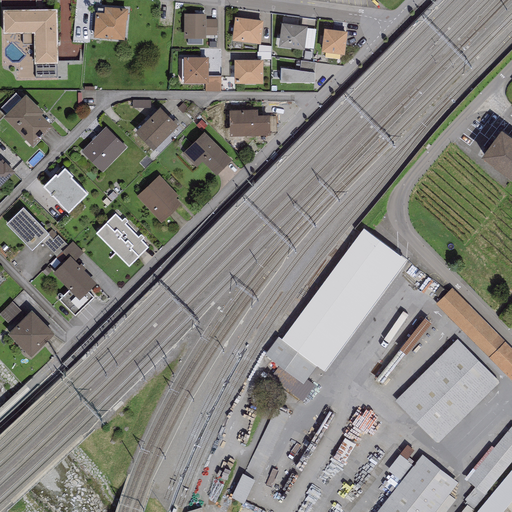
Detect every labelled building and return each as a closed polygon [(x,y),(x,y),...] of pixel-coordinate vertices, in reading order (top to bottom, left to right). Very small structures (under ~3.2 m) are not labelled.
[(128,11),(104,9),(104,15),(95,14),(93,40),(124,42),(126,22),(127,22),(128,11)] [(57,11),(3,12),(4,35),(34,35),(34,65),(36,65),(36,79),(56,78),(56,66),(58,66),(57,11)] [(206,16),(184,16),(184,40),(206,40),(206,36),(206,20),(206,16)] [(260,46),(263,22),(235,19),(232,43),(260,46)] [(217,20),(206,20),(206,36),(217,36),(217,20)] [(307,29),(282,25),(279,48),(304,52),(305,48),(307,29)] [(316,30),(307,29),(305,48),(313,50),(316,30)] [(344,57),(347,34),(324,31),(321,54),(344,57)] [(208,76),(208,59),(183,59),(183,85),(205,86),(208,86),(208,76)] [(234,61),(234,85),(263,86),(263,62),(234,61)] [(301,61),(299,72),(314,74),(316,63),(301,61)] [(299,72),(281,70),(280,84),(315,84),(314,74),(299,72)] [(221,76),(208,76),(208,86),(205,86),(205,92),(221,93),(221,76)] [(44,115),(25,97),(3,120),(33,149),(53,129),(42,117),(44,115)] [(153,153),(178,128),(160,110),(135,135),(153,153)] [(257,111),(229,112),(230,138),(270,137),(269,118),(258,118),(257,111)] [(102,174),(127,148),(106,128),(81,154),(102,174)] [(231,163),(204,134),(183,154),(196,168),(201,163),(215,177),(231,163)] [(511,144),(501,136),(481,163),(511,187),(511,144)] [(0,188),(14,174),(2,161),(0,163),(0,188)] [(72,178),(65,171),(57,179),(56,177),(44,189),(59,204),(58,205),(68,215),(87,196),(70,180),(72,178)] [(178,197),(159,176),(136,197),(161,224),(181,205),(176,199),(178,197)] [(23,210),(6,226),(32,252),(49,236),(23,210)] [(116,215),(95,235),(129,269),(140,258),(139,258),(149,248),(141,241),(144,238),(141,235),(139,237),(125,224),(128,222),(125,219),(122,221),(116,215)] [(325,367),(407,256),(364,224),(358,232),(282,335),(278,334),(266,351),(301,380),(316,362),(325,367)] [(72,243),(61,254),(67,261),(70,258),(74,263),(83,253),(72,243)] [(74,263),(70,258),(67,261),(52,275),(69,292),(59,300),(75,317),(94,298),(88,293),(97,285),(74,263)] [(511,347),(451,286),(436,301),(511,378),(511,347)] [(24,314),(12,302),(0,314),(0,316),(12,328),(24,314)] [(31,359),(54,336),(31,313),(8,336),(31,359)] [(425,323),(380,382),(388,388),(433,329),(425,323)] [(458,337),(395,398),(435,440),(499,379),(458,337)] [(472,447),(500,418),(487,405),(481,411),(479,408),(456,431),(472,447)] [(359,411),(353,432),(373,438),(379,416),(359,411)] [(274,416),(246,480),(259,486),(287,422),(274,416)] [(511,459),(511,424),(468,478),(475,484),(464,498),(474,506),(511,459)] [(458,480),(421,452),(374,511),(432,511),(448,492),(458,480)] [(499,511),(511,497),(511,466),(474,511),(499,511)] [(233,503),(245,510),(257,487),(244,480),(233,503)] [(443,511),(455,498),(448,492),(432,511),(443,511)]
